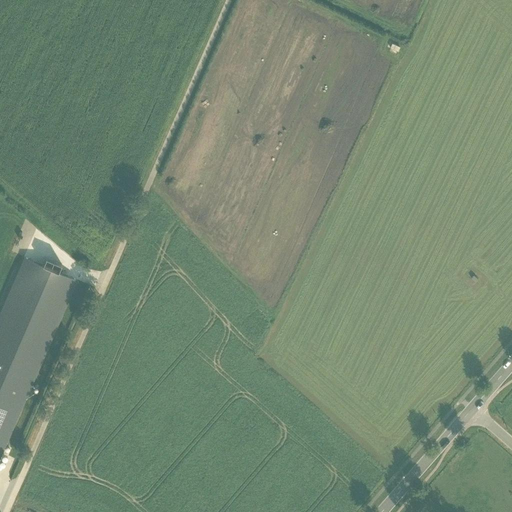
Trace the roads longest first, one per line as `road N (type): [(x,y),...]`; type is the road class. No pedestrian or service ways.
road 1 (unclassified): [(228,0),(5,511)]
road 2 (primary): [(470,404),(378,511)]
